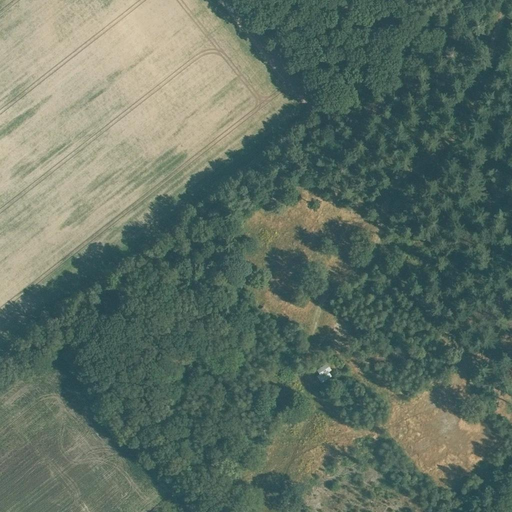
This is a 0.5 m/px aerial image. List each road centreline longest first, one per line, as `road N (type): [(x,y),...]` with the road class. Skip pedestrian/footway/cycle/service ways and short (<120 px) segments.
road 1 (track): [(201,511),(113,404),(113,293),(480,0)]
road 2 (track): [(311,428),(313,342),(364,242)]
